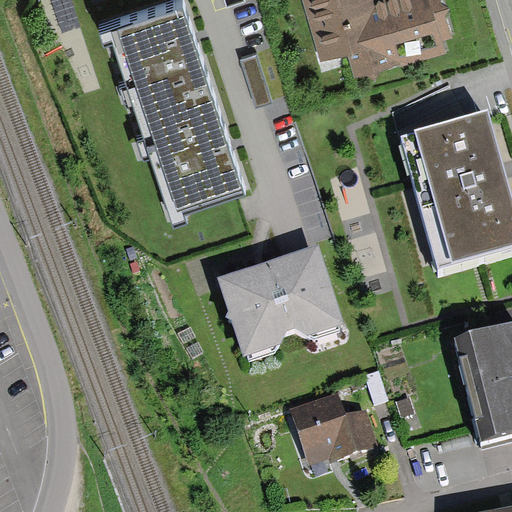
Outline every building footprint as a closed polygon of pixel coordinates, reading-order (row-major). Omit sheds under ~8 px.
[(197,38),(185,0),(166,0),(109,19),(170,209),(245,186),(232,145),(197,38)] [(353,75),(449,49),(436,0),(301,0),(316,55),(345,47),(353,75)] [(257,47),(240,53),(255,99),(272,94),(257,47)] [(511,251),(511,222),(484,125),(405,148),(441,272),(511,251)] [(342,334),(318,258),(224,286),(248,362),(342,334)] [(511,446),(511,331),(457,343),(482,454),(511,446)] [(331,400),(291,413),(309,470),(377,449),(366,413),(338,422),(331,400)]
